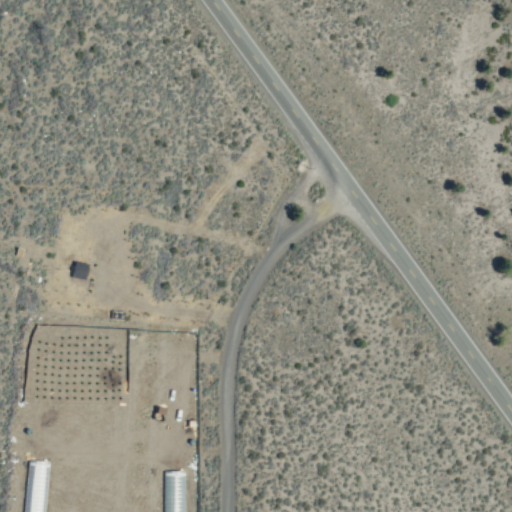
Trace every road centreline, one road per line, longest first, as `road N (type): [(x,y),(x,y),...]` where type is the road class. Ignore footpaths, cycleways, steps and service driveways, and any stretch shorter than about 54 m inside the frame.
road 1 (secondary): [(205,0),(511,419)]
road 2 (residential): [(136,511),(131,461),(174,158),(186,0)]
road 3 (residential): [(221,511),(223,383),(247,292),(288,238),(351,199)]
